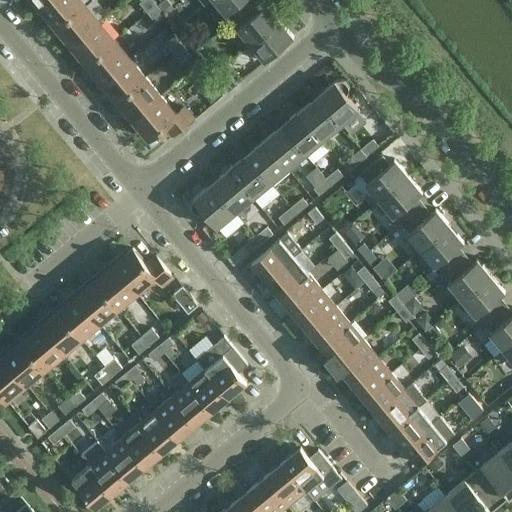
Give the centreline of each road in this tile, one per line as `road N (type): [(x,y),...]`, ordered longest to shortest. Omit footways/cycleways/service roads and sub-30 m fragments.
road 1 (tertiary): [(511,210),(334,22)]
road 2 (residential): [(139,190),(334,22)]
road 3 (residential): [(300,373),(139,190)]
road 4 (residential): [(139,190),(0,21)]
road 5 (residential): [(149,511),(300,373)]
road 6 (residential): [(30,281),(139,190)]
